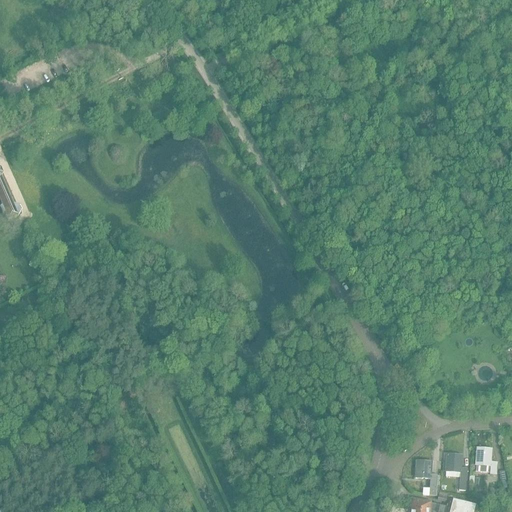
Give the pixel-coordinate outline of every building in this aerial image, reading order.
[(19,207),(13,206),(0,178),(4,173),(1,168),(0,167),(0,202),(9,222),(18,217),(21,212),(19,207)] [(490,473),(496,474),(497,462),(491,462),(492,449),(477,447),(475,464),(491,466),(490,473)] [(459,491),(466,492),(467,481),(468,469),(461,468),(462,455),(447,454),(445,471),(461,472),(459,491)] [(436,497),(438,497),(439,486),(437,486),(438,473),(431,473),(432,462),(417,461),(415,478),(430,479),(429,495),(436,496),(436,497)] [(437,501),(445,503),(448,495),(440,492),(437,501)] [(449,501),(447,507),(431,503),(431,502),(412,500),(410,511),(476,511),(478,508),(449,501)]
